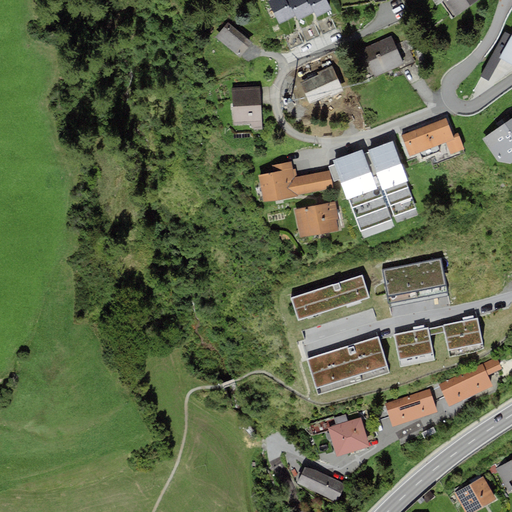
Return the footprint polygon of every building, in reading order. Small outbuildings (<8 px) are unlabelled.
[(267,0),(278,22),(293,15),(296,20),(312,12),(314,16),(330,9),(325,0),(267,0)] [(433,0),(435,3),(438,0),(440,0),(452,16),(474,0),(433,0)] [(250,40),(227,21),(214,35),(238,55),(250,40)] [(511,32),(511,34),(505,30),(494,50),(481,75),(489,79),(500,58),(511,64),(511,32)] [(391,35),(357,50),(359,55),(364,53),(374,76),(403,63),(395,46),(391,35)] [(328,92),(330,95),(342,90),(331,66),(317,72),(318,74),(299,82),(308,101),(326,93),(328,92)] [(260,86),(230,87),(232,124),(251,123),(252,130),(262,129),(261,102),(260,86)] [(511,159),(511,116),(500,124),(481,138),(495,158),(510,162),(511,159)] [(422,126),(401,134),(409,156),(445,143),(449,154),(465,148),(459,132),(453,134),(447,117),(422,126)] [(361,149),(333,159),(335,163),(328,166),(333,181),(339,179),(360,232),(392,220),(391,217),(415,208),(405,181),(407,179),(391,139),(367,148),(369,151),(366,152),(363,153),(361,149)] [(295,168),(293,168),(291,161),(272,165),(273,172),(258,175),(263,201),(297,195),(297,192),(330,186),(327,170),(297,176),(295,168)] [(313,205),(295,208),(299,236),(337,230),(335,218),(339,218),(336,202),(313,205)] [(440,258),(382,269),(389,305),(410,301),(426,298),(447,294),(440,258)] [(361,274),(291,297),(299,320),(304,318),(369,297),(361,274)] [(452,321),(443,323),(449,355),(482,348),(475,316),(452,321)] [(434,358),(427,326),(405,330),(394,332),(401,365),(434,358)] [(342,347),(307,359),(319,394),(390,372),(378,336),(342,347)] [(497,357),(438,383),(444,395),(448,404),(492,385),(487,374),(502,368),(499,361),(497,357)] [(429,388),(384,402),(388,415),(391,424),(435,411),(432,400),(429,388)] [(361,418),(328,426),(332,439),(336,454),(369,446),(361,418)] [(511,459),(496,469),(509,490),(511,488),(511,459)] [(328,476),(306,465),(297,483),(335,502),(344,484),(328,476)] [(488,487),(482,476),(454,492),(465,511),(468,511),(494,498),(488,487)]
